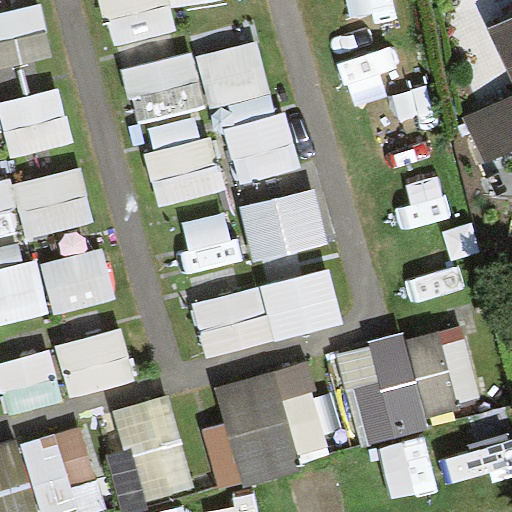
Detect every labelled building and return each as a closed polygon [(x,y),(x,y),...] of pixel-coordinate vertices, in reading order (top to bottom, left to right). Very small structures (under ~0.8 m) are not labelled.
[(44,0),(38,0),(0,8),(0,65),(57,53),(44,0)] [(179,2),(194,0),(107,0),(113,40),(183,30),(179,2)] [(511,29),(502,34),(511,58),(511,29)] [(377,89),(420,76),(406,31),(363,44),(377,89)] [(235,179),(297,168),(273,32),(211,43),(235,179)] [(141,120),(210,106),(197,47),(129,61),(141,120)] [(2,97),(15,153),(79,139),(66,83),(2,97)] [(395,153),(442,139),(427,91),(381,106),(395,153)] [(511,93),(471,111),(487,149),(511,137),(511,93)] [(217,131),(149,150),(163,204),(232,185),(217,131)] [(19,176),(31,234),(98,220),(86,162),(19,176)] [(16,177),(0,179),(0,233),(23,231),(16,177)] [(248,196),(254,252),(333,244),(328,188),(248,196)] [(191,216),(193,258),(235,256),(233,214),(191,216)] [(111,243),(47,256),(58,312),(122,300),(111,243)] [(45,258),(0,263),(0,317),(51,311),(45,258)] [(197,298),(210,353),(348,319),(334,264),(197,298)] [(467,317),(344,344),(363,431),(486,404),(467,317)] [(61,339),(74,391),(141,374),(128,322),(61,339)] [(57,343),(0,357),(0,360),(13,407),(71,392),(57,343)] [(222,470),(248,462),(253,477),(342,450),(313,353),(220,381),(229,411),(206,418),(222,470)] [(179,389),(112,400),(127,496),(194,485),(179,389)] [(84,511),(74,476),(101,468),(86,416),(0,440),(0,511),(84,511)]
